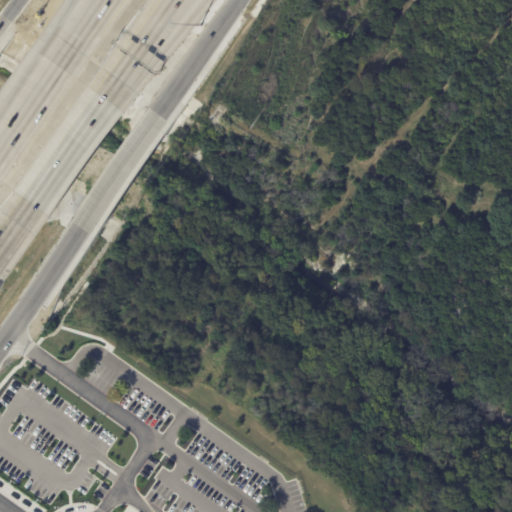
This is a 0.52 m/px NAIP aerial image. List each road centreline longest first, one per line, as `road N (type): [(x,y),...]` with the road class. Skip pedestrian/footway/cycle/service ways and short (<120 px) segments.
road 1 (secondary): [(144,114),(230,0)]
road 2 (motorway): [(101,96),(204,0)]
road 3 (secondary): [(69,224),(144,114)]
road 4 (motorway): [(30,202),(101,96)]
road 5 (secondary): [(0,330),(69,224)]
